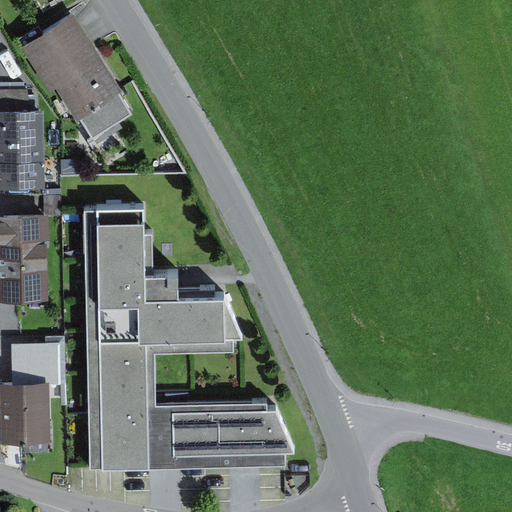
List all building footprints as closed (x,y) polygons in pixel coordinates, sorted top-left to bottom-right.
[(56,85),(64,81),(83,113),(128,87),(81,8),(29,39),(56,85)] [(0,181),(52,180),(50,102),(34,103),(34,86),(22,86),(22,78),(5,79),(6,104),(0,104),(0,181)] [(51,206),(3,206),(4,293),(56,293),(55,211),(66,211),(65,193),(50,193),(51,206)] [(154,203),(93,204),(98,463),(295,459),(294,448),(304,447),(285,406),(276,406),(276,399),(165,400),(164,348),(242,346),(242,335),(251,335),(234,292),(155,294),(154,203)] [(8,377),(10,435),(57,434),(56,380),(68,379),(67,338),(18,339),(19,377),(8,377)]
